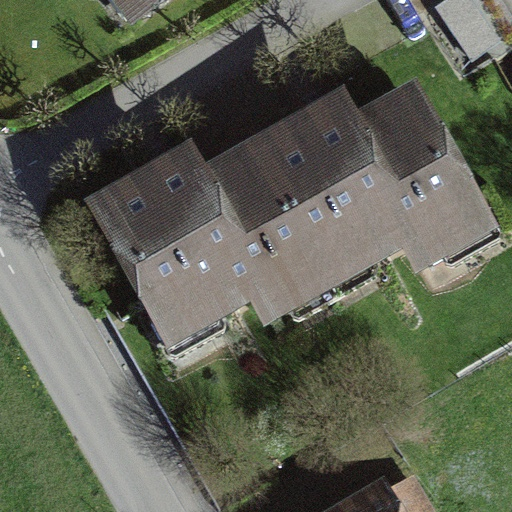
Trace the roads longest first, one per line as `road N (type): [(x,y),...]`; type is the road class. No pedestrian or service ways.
road 1 (residential): [(335,0),(0,207)]
road 2 (unclassified): [(146,511),(0,250)]
